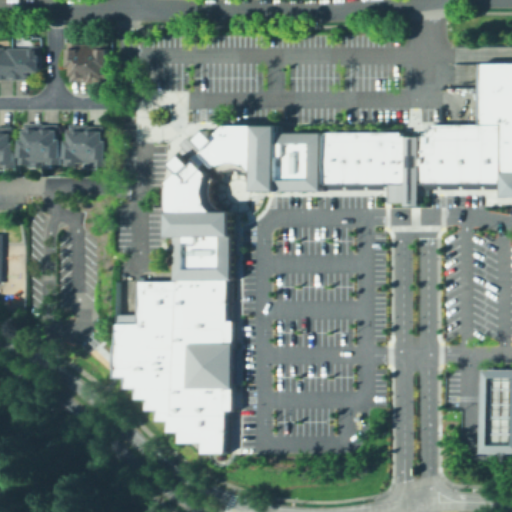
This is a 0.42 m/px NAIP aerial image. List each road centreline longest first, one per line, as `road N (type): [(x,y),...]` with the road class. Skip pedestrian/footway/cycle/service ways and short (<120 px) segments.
road 1 (residential): [(414,0),(330,10),(0,8)]
road 2 (tertiary): [(239,511),(161,460),(77,384),(0,339)]
road 3 (tertiary): [(0,361),(41,383),(163,486),(209,511)]
